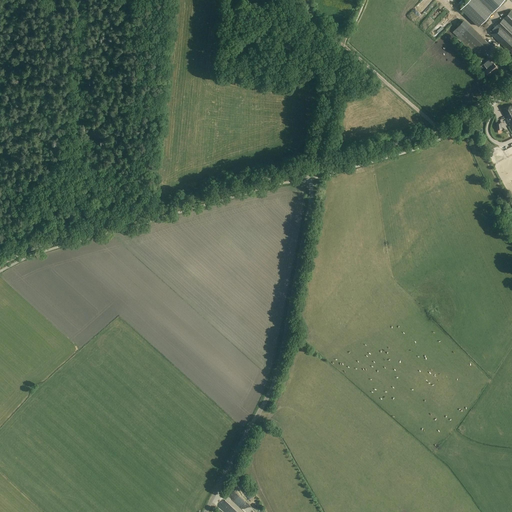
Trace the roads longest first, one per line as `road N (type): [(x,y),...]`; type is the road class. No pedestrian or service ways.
road 1 (unclassified): [(206,511),(272,388),(310,204),(307,168)]
road 2 (tertiary): [(0,263),(307,168)]
road 3 (tertiary): [(307,168),(423,134),(511,88)]
road 4 (track): [(317,165),(341,42)]
road 5 (track): [(437,128),(344,45)]
